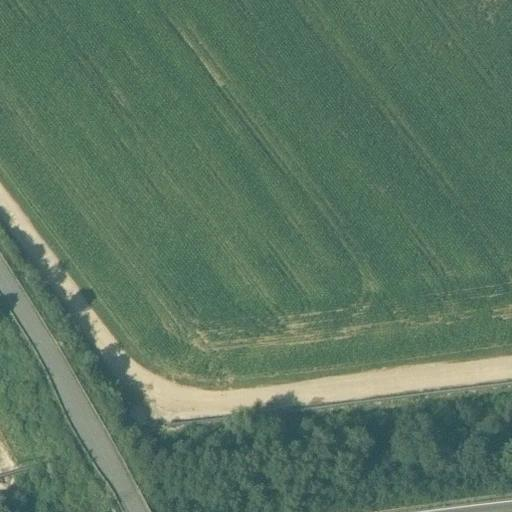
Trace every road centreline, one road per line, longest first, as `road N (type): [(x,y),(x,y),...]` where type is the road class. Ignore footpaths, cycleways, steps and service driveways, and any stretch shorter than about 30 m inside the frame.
road 1 (track): [(0,203),(142,388),(183,406),(511,366)]
road 2 (residential): [(0,278),(132,511)]
